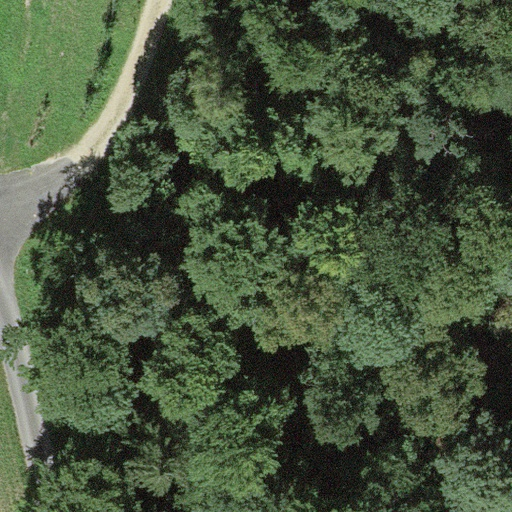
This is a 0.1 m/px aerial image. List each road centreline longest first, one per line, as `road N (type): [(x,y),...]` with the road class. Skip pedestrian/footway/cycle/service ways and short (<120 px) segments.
road 1 (track): [(0,214),(61,182),(93,151),(140,65),(159,0)]
road 2 (track): [(0,304),(56,511)]
